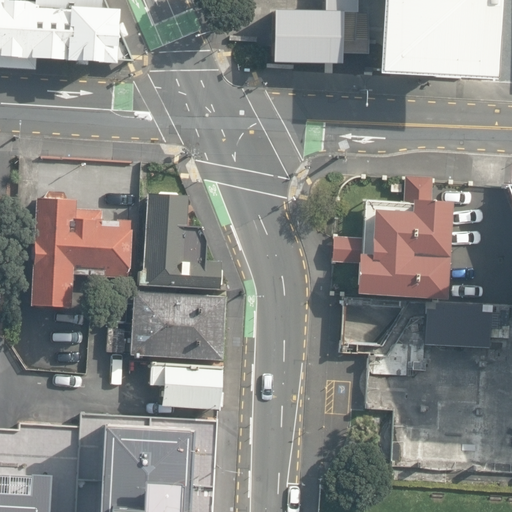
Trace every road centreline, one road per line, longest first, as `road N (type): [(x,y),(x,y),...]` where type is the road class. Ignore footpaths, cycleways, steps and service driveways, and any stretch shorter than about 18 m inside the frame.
road 1 (secondary): [(216,115),(282,275),(275,511)]
road 2 (residential): [(216,115),(511,131)]
road 3 (residential): [(0,104),(216,115)]
road 4 (secondary): [(167,0),(216,115)]
